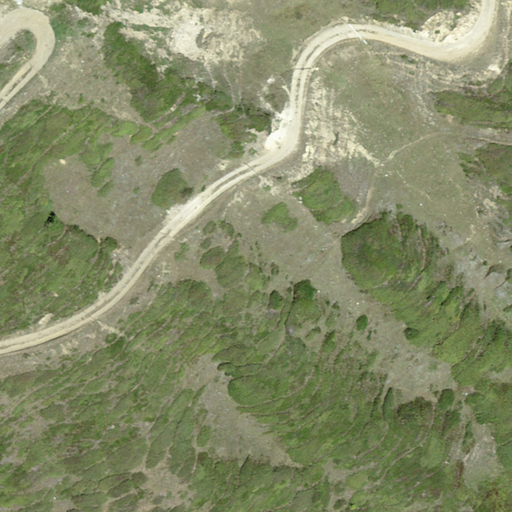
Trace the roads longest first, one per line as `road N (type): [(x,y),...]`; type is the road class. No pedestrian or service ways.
road 1 (track): [(488,0),(476,38),(448,53),(360,29),(315,47),(302,66),(288,138),(271,159),(205,196),(86,318),(0,349)]
road 2 (track): [(0,100),(47,40),(27,18),(0,35)]
